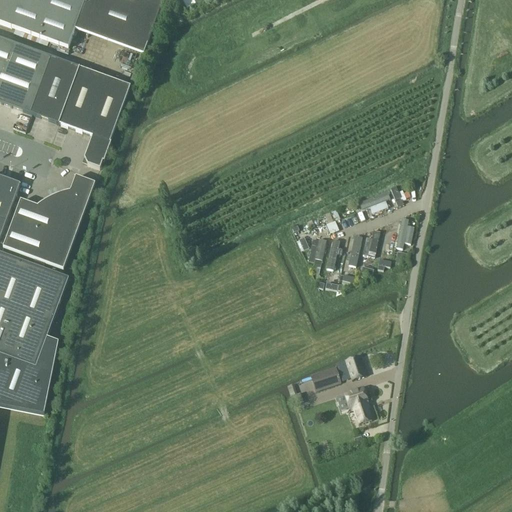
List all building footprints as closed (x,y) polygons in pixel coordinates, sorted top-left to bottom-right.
[(75,32),(144,57),(165,0),(163,0),(0,0),(0,25),(68,51),(75,32)] [(0,105),(29,116),(50,60),(0,41),(0,105)] [(58,127),(78,70),(51,60),(50,60),(29,116),(30,116),(58,127)] [(129,89),(78,70),(58,127),(92,139),(84,161),(87,167),(100,172),(102,164),(104,165),(110,145),(109,145),(129,89)] [(0,240),(20,187),(0,179),(0,240)] [(67,195),(68,196),(63,197),(59,199),(55,200),(51,202),(47,204),(44,206),(40,209),(39,208),(37,209),(20,203),(3,251),(34,262),(34,263),(44,266),(63,273),(95,186),(75,179),(70,194),(67,195)] [(395,189),(390,191),(394,203),(400,200),(395,189)] [(372,218),(383,213),(377,198),(365,203),(372,218)] [(336,212),(331,214),(335,223),(340,221),(336,212)] [(329,215),(324,216),(328,225),(333,223),(329,215)] [(412,248),(414,232),(407,231),(408,223),(401,222),(396,252),(403,253),(404,247),(412,248)] [(326,227),(330,236),(339,232),(335,223),(326,227)] [(382,254),(392,255),(395,235),(385,234),(382,254)] [(345,265),(356,267),(362,242),(350,239),(345,265)] [(298,242),(303,253),(309,251),(304,240),(298,242)] [(362,260),(374,263),(378,245),(366,242),(362,260)] [(319,280),(327,245),(315,243),(309,266),(314,267),(312,278),(319,280)] [(334,260),(341,261),(345,245),(337,243),(334,260)] [(397,254),(395,265),(401,266),(401,261),(407,262),(408,256),(397,254)] [(44,266),(34,263),(32,268),(0,256),(0,408),(44,417),(58,345),(47,340),(69,281),(42,272),(44,266)] [(383,273),(383,269),(389,269),(391,264),(379,262),(377,272),(383,273)] [(372,278),(373,272),(362,269),(359,279),(365,281),(366,276),(372,278)] [(353,286),(355,280),(343,277),(342,283),(350,285),(353,286)] [(336,293),(338,287),(326,285),(324,295),(330,296),(330,292),(336,293)] [(346,364),(346,366),(351,381),(352,383),(365,379),(359,359),(346,364)] [(315,393),(340,385),(335,371),(311,379),(315,393)] [(361,390),(342,397),(348,412),(351,411),(358,428),(371,423),(365,406),(367,405),(361,390)] [(355,444),(362,442),(360,436),(353,438),(355,444)]
